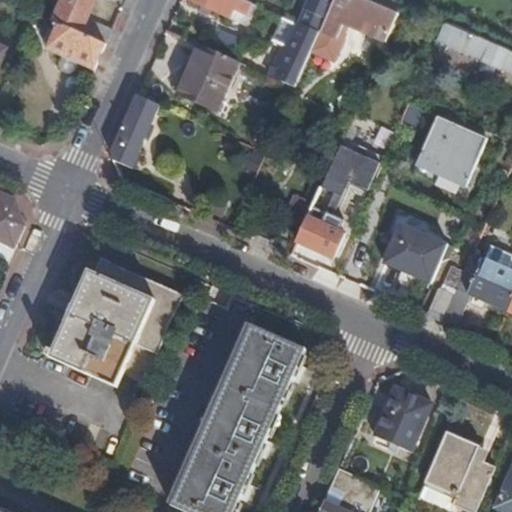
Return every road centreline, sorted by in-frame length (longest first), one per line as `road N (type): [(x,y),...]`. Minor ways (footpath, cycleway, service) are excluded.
road 1 (residential): [(68,190),(378,326)]
road 2 (residential): [(68,190),(155,0)]
road 3 (residential): [(296,511),(378,326)]
road 4 (residential): [(0,344),(68,190)]
road 5 (residential): [(378,326),(511,384)]
